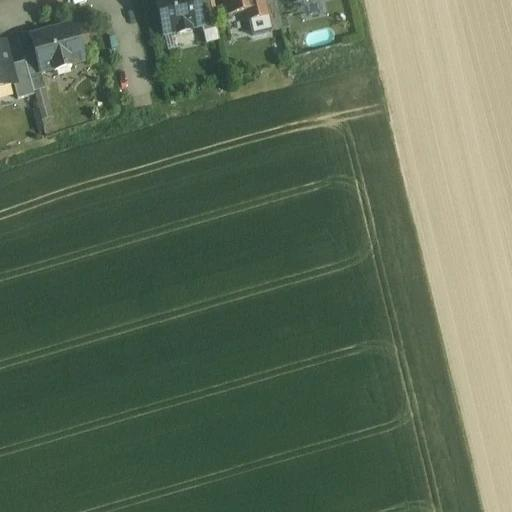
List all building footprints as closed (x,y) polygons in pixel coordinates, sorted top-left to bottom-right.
[(155,0),(164,37),(176,33),(177,35),(190,32),(190,30),(202,28),(203,27),(195,0),(155,0)] [(209,0),(195,0),(203,27),(202,28),(203,33),(216,30),(209,0)] [(223,0),(227,18),(246,13),(248,23),(266,19),(268,18),(263,0),(223,0)] [(276,0),(263,0),(268,18),(266,19),(270,34),(284,31),(276,0)] [(57,30),(46,33),(47,34),(34,38),(38,55),(35,56),(40,74),(54,71),(54,74),(71,69),(70,66),(84,62),(79,44),(75,45),(71,28),(58,31),(57,30)] [(3,44),(0,45),(0,90),(13,86),(14,86),(9,68),(3,44)] [(35,56),(24,59),(25,63),(33,94),(44,91),(40,74),(35,56)] [(25,63),(9,68),(14,86),(13,86),(17,101),(34,97),(33,94),(25,63)]
